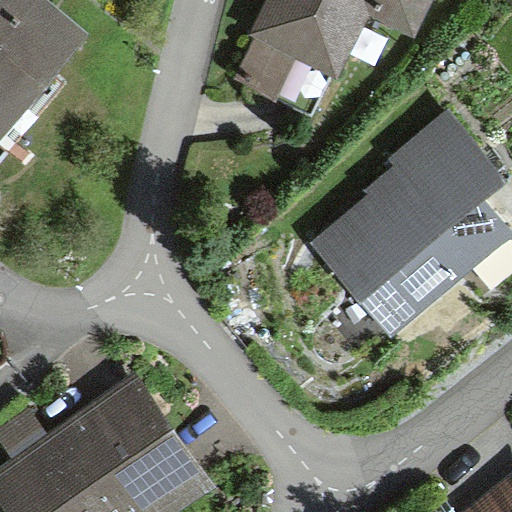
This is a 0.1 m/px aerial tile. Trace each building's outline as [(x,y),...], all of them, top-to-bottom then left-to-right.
[(81,39),(24,0),(0,0),(0,130),(12,138),(81,39)] [(424,0),(266,0),(248,36),(326,75),(356,13),(406,38),(424,0)] [(486,172),(442,122),(313,234),(388,320),(495,227),(464,191),(486,172)] [(0,476),(0,483),(18,511),(170,511),(202,492),(135,389),(0,476)] [(511,511),(511,483),(472,511),(511,511)]
